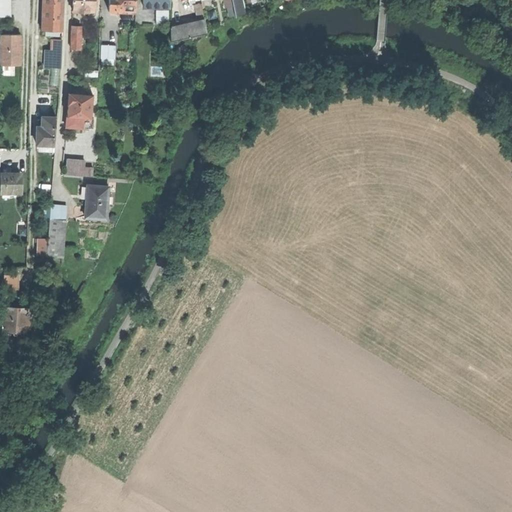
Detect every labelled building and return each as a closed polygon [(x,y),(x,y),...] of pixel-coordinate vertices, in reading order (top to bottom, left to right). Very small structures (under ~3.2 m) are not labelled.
[(0,0),(0,9),(12,9),(12,1),(0,0)] [(43,0),(42,31),(54,31),(63,31),(63,0),(43,0)] [(74,0),(74,11),(95,12),(95,0),(74,0)] [(109,0),(109,12),(135,14),(135,0),(109,0)] [(144,0),(144,9),(170,10),(170,0),(144,0)] [(224,0),(226,8),(234,7),(232,0),(224,0)] [(239,0),(232,0),(234,7),(236,16),(242,14),(239,0)] [(193,5),(195,16),(204,15),(203,4),(193,5)] [(0,17),(12,18),(12,9),(0,9),(0,17)] [(208,34),(205,21),(171,28),(171,42),(208,34)] [(82,27),(73,26),(72,50),(81,50),(82,27)] [(62,40),(63,31),(54,31),(54,40),(62,40)] [(20,35),(2,35),(2,65),(21,65),(21,49),(20,35)] [(61,68),(62,40),(54,40),(53,50),(46,50),(45,67),(61,68)] [(101,44),(100,56),(112,56),(112,45),(101,44)] [(68,117),(92,119),(93,96),(85,95),(76,95),(70,94),(69,106),(68,117)] [(40,144),(55,145),(55,135),(56,118),(43,117),(42,128),(38,127),(37,144),(40,144)] [(91,130),(92,119),(68,117),(67,128),(91,130)] [(67,160),(66,175),(84,176),(85,168),(85,161),(67,160)] [(93,168),(85,168),(84,176),(93,177),(93,168)] [(12,174),(2,173),(2,192),(3,192),(3,198),(15,198),(15,192),(21,192),(21,174),(12,174)] [(87,200),(86,218),(107,220),(109,187),(89,186),(89,194),(88,200),(87,200)] [(51,205),(50,220),(58,220),(59,205),(51,205)] [(67,206),(59,205),(58,220),(66,221),(67,206)] [(47,257),(63,258),(66,221),(58,220),(50,220),(47,257)] [(6,290),(15,290),(15,276),(6,276),(6,290)] [(20,308),(6,307),(5,326),(12,326),(11,329),(25,330),(25,327),(33,327),(34,308),(20,308)]
